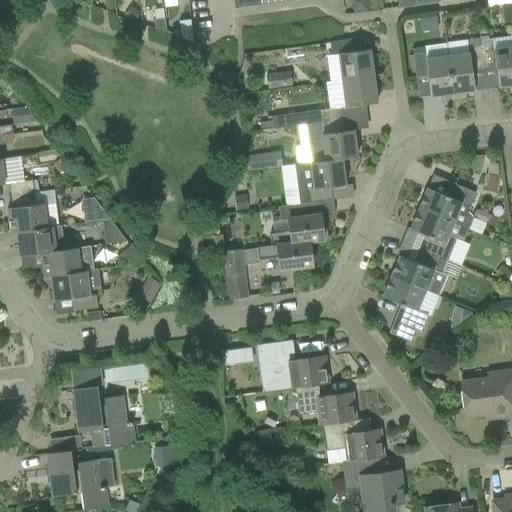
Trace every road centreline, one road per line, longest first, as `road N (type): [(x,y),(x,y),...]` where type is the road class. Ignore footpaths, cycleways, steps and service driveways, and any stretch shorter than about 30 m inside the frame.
road 1 (residential): [(43,356),(334,302)]
road 2 (residential): [(334,302),(460,463),(511,457)]
road 3 (residential): [(334,302),(407,148)]
road 4 (residential): [(386,18),(407,148)]
